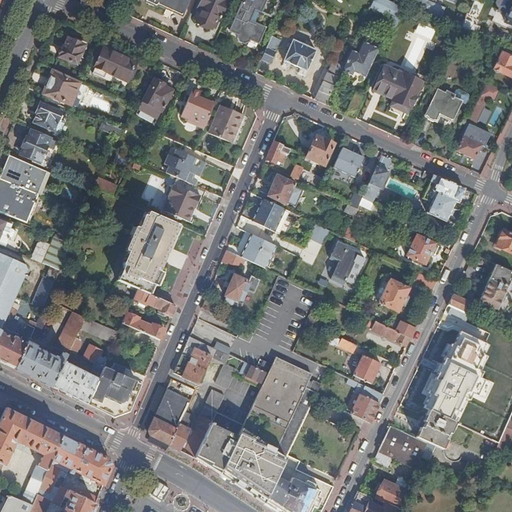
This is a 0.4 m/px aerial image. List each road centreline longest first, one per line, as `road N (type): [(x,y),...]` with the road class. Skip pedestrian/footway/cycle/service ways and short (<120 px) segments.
road 1 (residential): [(280,98),(131,444)]
road 2 (residential): [(490,192),(336,511)]
road 3 (residential): [(280,98),(63,0)]
road 4 (residential): [(490,192),(280,98)]
road 5 (secondary): [(131,444),(0,379)]
road 6 (secondary): [(243,511),(131,444)]
